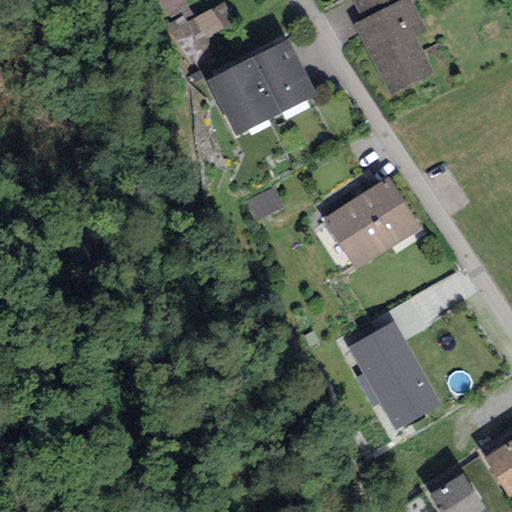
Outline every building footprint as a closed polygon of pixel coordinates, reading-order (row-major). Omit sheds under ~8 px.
[(195,17),(185,0),(152,0),(150,1),(182,59),(201,49),(187,22),(195,17)] [(362,20),(402,0),(353,0),(352,1),(362,20)] [(427,32),(410,0),(402,0),(362,20),(354,24),(390,96),(433,74),(415,38),(427,32)] [(224,2),(195,17),(187,22),(201,49),(209,44),(206,38),(235,23),(224,2)] [(287,39),(207,82),(236,137),(317,94),(287,39)] [(389,177),(324,218),(357,270),(422,229),(389,177)] [(284,208),(274,189),(246,203),(255,223),(284,208)] [(395,322),(349,347),(364,374),(356,378),(372,407),(379,404),(394,432),(441,406),(395,322)] [(511,440),(484,459),(509,498),(511,495),(511,440)] [(462,474),(429,496),(440,511),(482,511),(486,509),(462,474)]
